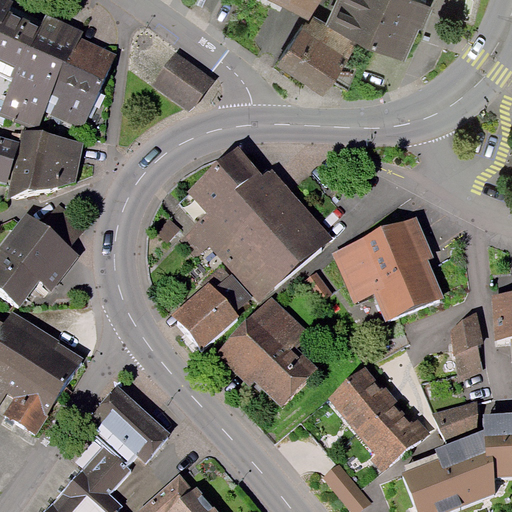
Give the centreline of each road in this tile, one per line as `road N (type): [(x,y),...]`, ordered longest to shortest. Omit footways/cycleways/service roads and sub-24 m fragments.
road 1 (secondary): [(511,14),(481,74),(433,114),(390,126),(252,124)]
road 2 (secondary): [(134,324),(114,260),(134,186),(179,144),(252,124)]
road 3 (secondary): [(290,511),(134,324)]
road 4 (residential): [(5,511),(134,324)]
road 5 (residential): [(135,0),(235,73),(249,95),(252,124)]
